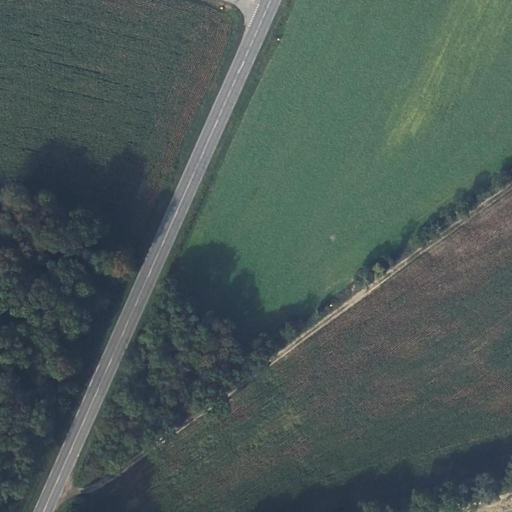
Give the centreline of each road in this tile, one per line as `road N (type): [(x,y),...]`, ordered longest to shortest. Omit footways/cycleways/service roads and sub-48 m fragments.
road 1 (track): [(511,184),(105,481),(83,490),(57,480)]
road 2 (secondary): [(43,511),(267,7)]
